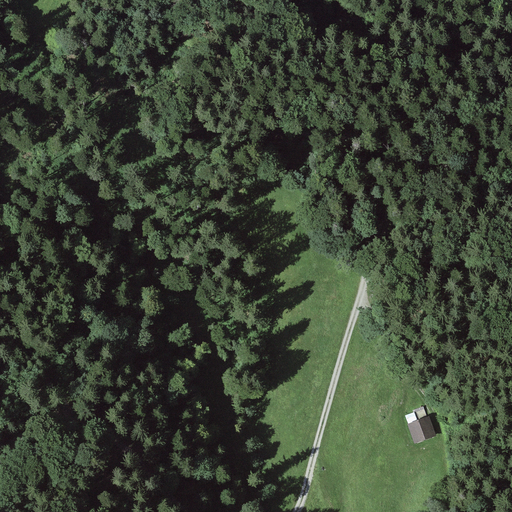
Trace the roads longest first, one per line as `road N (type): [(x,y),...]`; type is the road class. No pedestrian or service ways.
road 1 (track): [(297,511),(382,230),(456,139),(511,97)]
road 2 (track): [(0,457),(52,421),(112,435),(183,511)]
road 3 (track): [(361,292),(428,409)]
